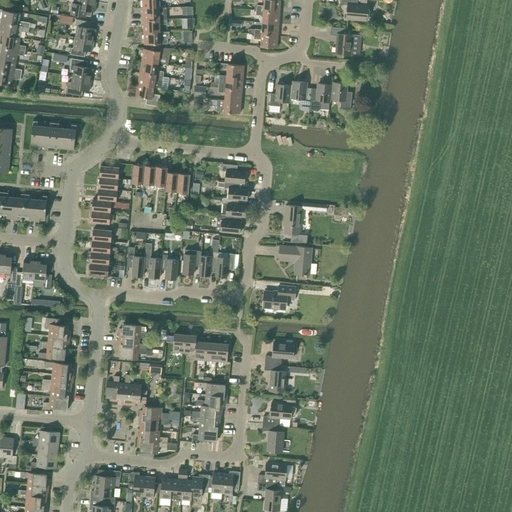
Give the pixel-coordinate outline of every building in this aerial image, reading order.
[(42,0),(40,1),(43,9),(48,7),(45,0),(42,0)] [(92,0),(78,0),(77,4),(73,3),(71,14),(86,17),(86,15),(91,16),(92,11),(95,12),(96,1),(92,0)] [(280,0),(264,0),(264,5),(257,5),(256,10),(280,12),(280,0)] [(358,5),(358,0),(340,0),(340,4),(348,5),(347,18),(367,20),(367,16),(369,15),(369,11),(368,10),(368,5),(358,5)] [(182,7),(183,15),(193,15),(193,6),(182,7)] [(143,8),(143,20),(167,19),(166,7),(159,7),(143,8)] [(3,10),(1,22),(29,27),(35,28),(35,24),(30,23),(23,21),(18,20),(19,13),(3,10)] [(263,15),(263,22),(279,24),(280,12),(256,10),(256,15),(263,15)] [(193,18),(192,18),(182,19),(183,28),(193,28),(193,18)] [(78,26),(76,37),(94,40),(96,29),(90,28),(91,22),(77,19),(75,25),(78,26)] [(167,20),(167,19),(143,20),(144,32),(160,31),(160,24),(174,24),(174,20),(167,20)] [(1,22),(0,28),(0,33),(20,38),(20,37),(21,31),(29,32),(29,27),(1,22)] [(255,33),(254,34),(278,36),(279,24),(263,22),(262,29),(250,28),(249,33),(255,33)] [(346,55),(351,55),(352,35),(349,34),(350,28),(331,27),(331,35),(338,35),(336,54),(338,57),(343,58),(346,55)] [(160,31),(144,32),(144,44),(168,43),(168,38),(169,38),(169,31),(160,31)] [(0,42),(3,43),(2,47),(25,51),(26,46),(19,45),(20,38),(0,33),(0,42)] [(277,48),(278,36),(254,34),(254,39),(261,39),(261,47),(277,48)] [(94,40),(76,37),(74,48),(72,48),(71,54),(85,57),(86,50),(92,51),(94,40)] [(43,55),(45,46),(38,45),(36,53),(43,55)] [(2,47),(0,59),(16,61),(17,54),(24,56),(25,51),(2,47)] [(160,51),(144,48),(142,60),(158,63),(168,65),(171,48),(161,48),(160,51)] [(183,56),(182,67),(186,68),(192,68),(193,57),(183,56)] [(0,59),(0,58),(0,70),(21,74),(22,70),(15,68),(16,61),(0,59)] [(74,70),(73,76),(91,79),(93,68),(87,67),(88,61),(72,58),(70,70),(74,70)] [(157,70),(158,63),(142,60),(140,72),(163,76),(164,71),(157,70)] [(243,77),(244,65),(221,63),(220,68),(228,69),(227,76),(243,77)] [(0,83),(12,85),(13,78),(20,79),(21,74),(0,70),(0,83)] [(138,84),(154,87),(161,88),(162,81),(163,80),(163,76),(140,72),(139,80),(138,84)] [(73,76),(72,80),(72,82),(68,82),(66,93),(65,97),(82,98),(83,90),(89,91),(91,79),(73,76)] [(243,80),(243,77),(227,76),(226,83),(219,82),(219,87),(242,89),(243,80)] [(306,87),(307,82),(293,81),(293,85),(293,91),(290,91),(289,98),(300,99),(300,104),(300,108),(301,109),(310,110),(312,88),(306,87)] [(334,85),(331,84),(330,99),(341,100),(340,108),(351,109),(352,92),(346,91),(347,83),(334,82),(334,85)] [(330,102),(330,99),(331,84),(318,83),(318,88),(312,88),(310,110),(318,111),(321,109),(321,106),(321,101),(330,102)] [(153,94),(154,87),(138,84),(136,96),(147,98),(146,104),(158,106),(160,95),(153,94)] [(289,98),(290,91),(293,91),(293,85),(277,84),(277,94),(271,93),(270,105),(280,106),(280,101),(289,102),(289,98)] [(205,98),(206,87),(195,86),(194,97),(205,98)] [(242,89),(219,87),(218,92),(225,93),(225,100),(241,101),(242,89)] [(200,108),(202,98),(194,97),(193,108),(200,108)] [(240,113),(241,101),(225,100),(218,99),(217,106),(217,111),(240,113)] [(31,145),(42,146),(44,126),(38,125),(38,121),(33,120),(32,133),(31,145)] [(52,147),(55,123),(50,122),(50,127),(44,126),(42,146),(52,147)] [(5,128),(5,124),(0,123),(0,138),(11,140),(12,129),(5,128)] [(52,147),(63,148),(65,128),(59,128),(60,123),(55,123),(52,147)] [(75,141),(79,142),(81,125),(72,124),(71,129),(65,128),(63,148),(74,149),(75,141)] [(0,149),(10,150),(11,140),(0,138),(0,149)] [(0,160),(9,161),(10,150),(0,149),(0,160)] [(0,171),(8,172),(9,161),(0,160),(0,171)] [(132,183),(143,184),(145,165),(133,164),(132,183)] [(226,171),(225,181),(240,182),(245,183),(246,172),(238,171),(238,165),(222,164),(222,170),(226,171)] [(119,167),(115,167),(101,165),(100,177),(118,178),(119,178),(120,167),(119,167)] [(156,166),(145,165),(143,184),(155,185),(156,166)] [(168,167),(156,166),(155,185),(166,186),(167,172),(168,172),(168,167)] [(178,173),(168,172),(167,172),(166,186),(165,191),(177,192),(178,173)] [(190,174),(178,173),(177,192),(188,193),(190,174)] [(100,177),(99,188),(117,190),(118,178),(100,177)] [(248,189),(240,188),(240,182),(225,181),(224,187),(228,188),(228,198),(239,199),(247,200),(248,189)] [(116,202),(117,190),(99,188),(98,199),(98,200),(112,201),(116,202)] [(7,218),(12,219),(14,197),(8,196),(8,192),(4,192),(2,214),(7,214),(7,218)] [(12,219),(18,219),(18,215),(24,216),(26,194),(21,193),(21,198),(14,197),(12,219)] [(28,220),(34,221),(36,199),(30,198),(30,194),(26,194),(24,216),(29,216),(28,220)] [(40,217),(45,218),(47,196),(43,195),(43,200),(36,199),(34,221),(40,221),(40,217)] [(226,214),(233,215),(246,216),(247,206),(238,205),(239,199),(228,198),(224,197),(223,204),(222,214),(226,214)] [(93,199),(92,211),(111,212),(112,201),(98,200),(98,199),(93,199)] [(302,203),(302,206),(301,209),(308,209),(327,211),(327,205),(309,203),(302,203)] [(284,233),(299,234),(301,209),(302,206),(286,205),(285,212),(286,212),(284,233)] [(335,207),(334,214),(342,215),(343,208),(335,207)] [(91,222),(110,224),(111,212),(92,211),(91,222)] [(222,214),(218,214),(217,220),(216,230),(221,231),(240,233),(241,222),(233,221),(233,215),(226,214),(222,214)] [(94,228),(92,240),(111,242),(112,230),(94,228)] [(91,251),(110,253),(111,242),(92,240),(91,251)] [(160,269),(161,258),(151,257),(152,243),(146,243),(145,253),(144,257),(145,257),(144,268),(150,268),(149,277),(160,278),(160,269)] [(280,246),(279,259),(296,261),(295,274),(309,275),(310,273),(316,274),(317,264),(310,263),(312,248),(297,246),(297,247),(280,246)] [(145,257),(144,257),(135,256),(135,247),(129,247),(127,267),(133,267),(132,276),(143,276),(144,268),(145,257)] [(217,268),(218,256),(218,252),(219,248),(212,248),(211,256),(201,255),(200,266),(200,275),(210,276),(211,267),(217,268)] [(200,266),(201,255),(202,251),(195,250),(185,249),(183,273),(194,274),(194,266),(200,266)] [(91,251),(90,263),(109,264),(110,253),(91,251)] [(239,254),(228,253),(218,252),(218,256),(217,268),(216,276),(227,277),(227,269),(234,269),(238,269),(239,254)] [(17,271),(17,267),(12,267),(13,255),(1,253),(0,264),(0,273),(11,274),(10,281),(7,281),(6,293),(15,294),(16,286),(16,282),(17,271)] [(166,270),(166,278),(176,279),(178,259),(168,259),(168,255),(161,254),(161,258),(160,269),(166,270)] [(24,260),(23,272),(17,271),(16,282),(16,286),(22,286),(22,279),(34,280),(36,261),(24,260)] [(34,280),(45,281),(45,289),(51,289),(52,275),(46,274),(47,262),(36,261),(34,280)] [(89,274),(108,276),(109,264),(90,263),(89,274)] [(278,292),(266,291),(264,307),(284,309),(285,299),(295,300),(296,286),(279,285),(278,292)] [(21,305),(21,304),(22,297),(15,296),(14,304),(21,305)] [(59,324),(59,318),(46,317),(45,328),(49,329),(49,335),(70,337),(70,330),(67,330),(67,325),(59,324)] [(119,335),(123,336),(123,335),(140,337),(148,338),(149,332),(140,332),(141,325),(124,324),(123,328),(119,328),(119,335)] [(184,352),(185,334),(174,333),(173,351),(184,352)] [(197,335),(185,334),(184,352),(195,353),(196,341),(197,335)] [(39,346),(48,347),(48,346),(65,348),(65,344),(69,344),(70,337),(49,335),(48,341),(40,341),(39,346)] [(118,339),(118,346),(147,349),(147,344),(139,343),(140,337),(123,335),(123,336),(122,339),(118,339)] [(195,353),(194,359),(205,360),(207,342),(196,341),(195,353)] [(218,343),(207,342),(205,360),(216,361),(218,343)] [(266,355),(265,362),(281,364),(282,357),(293,358),(294,344),(274,342),(273,356),(266,355)] [(229,344),(218,343),(216,361),(227,362),(229,344)] [(65,348),(48,346),(48,347),(47,353),(39,352),(38,357),(64,360),(64,355),(68,355),(69,348),(65,348)] [(118,346),(117,353),(121,354),(120,358),(138,360),(138,353),(147,354),(147,349),(118,346)] [(53,367),(52,373),(73,375),(74,368),(70,368),(71,364),(45,361),(44,366),(53,367)] [(281,365),(281,364),(265,362),(264,370),(272,370),(270,390),(284,391),(286,371),(281,371),(281,365)] [(149,371),(162,372),(162,365),(150,364),(149,371)] [(43,384),(69,386),(69,382),(73,383),(73,375),(52,373),(52,380),(43,379),(43,384)] [(128,404),(130,383),(131,374),(126,374),(125,383),(119,382),(117,401),(118,399),(121,400),(121,404),(128,404)] [(119,382),(120,376),(114,376),(114,382),(107,381),(106,396),(110,396),(110,400),(117,401),(119,382)] [(199,382),(198,387),(207,388),(206,394),(227,396),(228,389),(224,389),(224,385),(224,384),(199,382)] [(128,404),(135,405),(136,401),(146,402),(147,390),(141,390),(142,384),(130,383),(128,404)] [(51,390),(50,396),(71,398),(72,391),(68,391),(69,386),(43,384),(42,389),(51,390)] [(24,409),(26,394),(18,393),(16,408),(24,409)] [(196,405),(201,405),(222,407),(223,403),(227,403),(227,396),(206,394),(206,400),(197,400),(196,405)] [(66,409),(67,405),(71,405),(71,398),(50,396),(50,402),(43,402),(43,408),(50,409),(50,408),(66,409)] [(154,398),(153,406),(159,407),(159,403),(161,403),(161,399),(154,398)] [(271,416),(263,416),(263,423),(280,424),(280,417),(291,418),(291,416),(294,417),(296,415),(297,408),(294,406),(292,406),(292,404),(272,402),(271,416)] [(222,407),(201,405),(201,411),(193,411),(192,416),(218,418),(218,414),(222,414),(222,407)] [(145,406),(144,410),(141,410),(140,417),(170,419),(173,420),(179,420),(180,412),(169,411),(169,414),(161,414),(162,407),(159,407),(153,406),(145,406)] [(200,422),(199,428),(220,430),(221,423),(217,422),(218,418),(192,416),(192,421),(200,422)] [(143,424),(143,428),(160,430),(161,423),(169,424),(170,419),(140,417),(139,424),(143,424)] [(280,426),(280,424),(263,423),(262,430),(270,431),(268,451),(282,452),(283,432),(279,431),(280,426)] [(139,432),(138,439),(168,442),(168,437),(159,436),(160,430),(143,428),(142,433),(139,432)] [(212,441),(216,441),(216,437),(220,437),(220,430),(199,428),(199,434),(193,434),(192,440),(199,441),(199,440),(212,441)] [(59,444),(60,432),(40,430),(39,438),(34,438),(33,442),(59,444)] [(14,438),(2,437),(0,458),(0,462),(4,463),(4,457),(13,458),(14,438)] [(138,439),(137,447),(141,447),(141,451),(158,453),(159,446),(167,447),(167,449),(177,450),(178,443),(172,442),(168,442),(138,439)] [(57,456),(59,444),(33,442),(33,445),(39,446),(38,454),(57,456)] [(56,468),(57,456),(38,454),(37,462),(31,462),(31,466),(37,466),(56,468)] [(259,474),(258,482),(285,484),(286,478),(287,464),(267,463),(266,475),(259,474)] [(172,478),(171,498),(181,499),(184,469),(179,469),(178,479),(172,478)] [(181,499),(191,500),(192,496),(191,496),(193,480),(192,480),(187,480),(188,469),(184,469),(181,499)] [(108,476),(96,475),(95,485),(114,487),(115,477),(120,477),(121,471),(109,470),(108,476)] [(230,470),(229,473),(224,473),(222,493),(232,494),(233,489),(239,489),(240,471),(230,470)] [(28,477),(28,484),(49,486),(49,479),(46,478),(46,474),(21,471),(21,472),(20,477),(28,477)] [(133,495),(143,496),(145,476),(139,475),(140,472),(132,471),(131,481),(134,481),(134,487),(133,495)] [(211,492),(222,493),(224,473),(213,472),(213,475),(210,475),(208,474),(207,487),(212,487),(211,492)] [(203,486),(207,487),(208,474),(199,474),(199,477),(193,476),(192,480),(193,480),(191,496),(192,496),(202,497),(203,486)] [(154,497),(154,492),(157,492),(158,483),(155,483),(155,477),(145,476),(143,496),(154,497)] [(160,497),(171,498),(172,478),(162,477),(162,483),(158,483),(157,492),(161,493),(160,497)] [(285,485),(285,484),(258,482),(257,490),(267,490),(265,509),(279,510),(281,490),(277,490),(277,484),(285,485)] [(19,489),(18,494),(44,497),(44,492),(48,493),(49,486),(28,484),(27,490),(19,489)] [(91,499),(115,501),(116,497),(114,497),(115,487),(114,487),(95,485),(94,491),(91,491),(91,499)] [(47,501),(44,501),(44,497),(18,494),(18,499),(26,500),(26,506),(47,508),(47,501)] [(90,509),(93,509),(92,511),(112,511),(113,506),(115,507),(115,501),(91,499),(90,509)]
